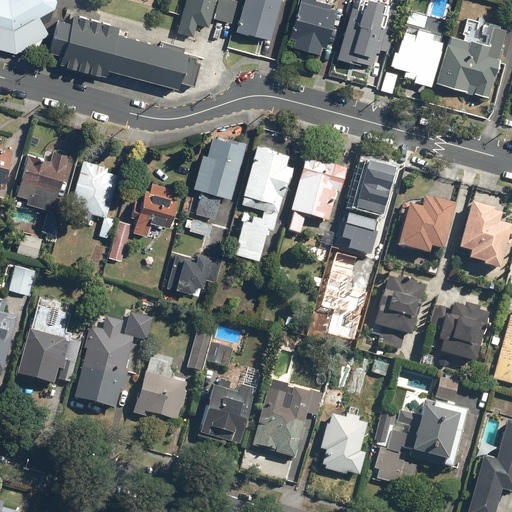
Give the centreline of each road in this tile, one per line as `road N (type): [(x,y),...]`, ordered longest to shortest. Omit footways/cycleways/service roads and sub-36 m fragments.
road 1 (residential): [(0,76),(167,119),(277,97),(511,160)]
road 2 (tertiary): [(251,511),(0,444)]
